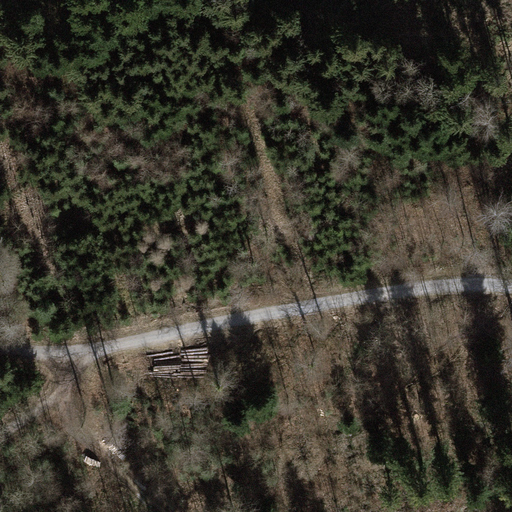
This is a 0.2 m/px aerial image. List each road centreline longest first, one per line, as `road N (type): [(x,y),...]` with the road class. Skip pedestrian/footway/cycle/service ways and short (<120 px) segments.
road 1 (track): [(72,353),(368,295),(511,287)]
road 2 (track): [(62,393),(95,445),(165,511)]
